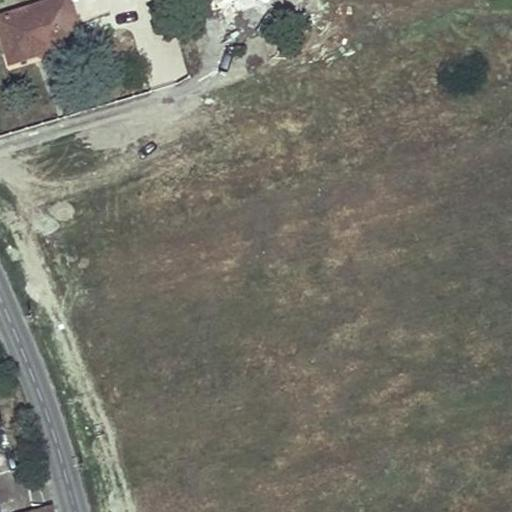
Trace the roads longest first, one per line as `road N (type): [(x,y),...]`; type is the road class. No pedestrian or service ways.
road 1 (unknown): [(0,137),(181,90),(204,77),(227,33)]
road 2 (tertiary): [(74,511),(44,403),(0,298)]
